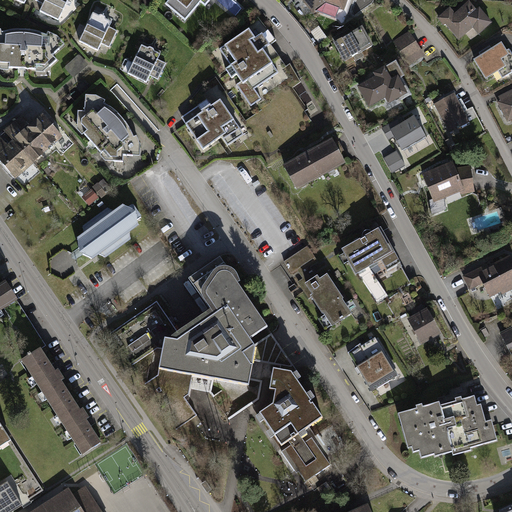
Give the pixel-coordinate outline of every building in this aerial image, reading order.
[(37,0),(37,1),(43,4),(40,11),(58,20),(68,0),(37,0)] [(168,0),(165,4),(186,21),(201,2),(206,6),(211,0),(168,0)] [(301,0),(313,14),(316,11),(336,18),(339,9),(344,10),(347,0),(301,0)] [(450,6),(436,18),(444,26),(446,24),(459,40),(473,27),(479,34),(492,22),(479,7),(476,10),(468,1),(455,13),(450,6)] [(99,15),(93,13),(80,41),(98,51),(101,44),(105,45),(110,48),(118,31),(110,28),(112,22),(106,19),(106,16),(102,14),(99,15)] [(319,26),(311,32),(320,44),(327,38),(319,26)] [(334,42),(332,42),(344,62),(352,58),(352,57),(353,56),(356,61),(363,57),(360,52),(372,46),(361,26),(351,32),(349,28),(332,38),(334,42)] [(250,28),(220,49),(231,65),(225,69),(232,78),(237,75),(242,81),(237,84),(251,105),(261,98),(255,89),(280,72),(264,49),(271,44),(263,33),(256,37),(250,28)] [(0,67),(1,69),(9,69),(9,68),(22,68),(35,69),(35,71),(43,72),(57,59),(53,55),(66,45),(58,36),(48,31),(47,35),(42,33),(37,31),(31,30),(26,29),(19,29),(13,29),(7,31),(2,32),(1,29),(0,29),(0,67)] [(410,31),(393,41),(399,51),(416,41),(410,31)] [(416,41),(399,51),(409,66),(425,55),(416,41)] [(501,43),(473,60),(485,79),(498,72),(502,79),(511,72),(511,53),(509,49),(507,50),(501,43)] [(142,45),(128,73),(147,82),(150,76),(154,77),(158,80),(167,63),(159,59),(161,54),(155,51),(154,48),(151,47),(148,48),(142,45)] [(65,67),(65,68),(73,77),(74,77),(75,77),(88,65),(88,64),(80,55),(79,55),(78,55),(65,67)] [(375,76),(356,87),(368,108),(385,99),(388,104),(399,98),(400,100),(412,93),(402,77),(404,76),(396,61),(373,73),(375,76)] [(353,81),(346,71),(339,75),(345,86),(353,81)] [(500,101),(496,103),(506,123),(511,119),(511,89),(498,96),(500,101)] [(454,94),(434,104),(450,133),(469,122),(454,94)] [(85,111),(78,110),(77,128),(82,135),(84,133),(93,144),(102,153),(100,155),(105,161),(123,162),(124,155),(140,156),(141,145),(137,136),(134,136),(132,132),(129,127),(126,122),(123,117),(119,113),(114,109),(109,106),(104,103),(106,100),(96,95),(86,95),(85,111)] [(208,100),(182,117),(204,150),(219,139),(222,138),(228,147),(245,135),(222,99),(212,106),(208,100)] [(30,126),(23,132),(43,154),(63,136),(43,114),(30,126)] [(14,121),(23,132),(30,126),(21,116),(14,121)] [(397,118),(381,128),(389,140),(394,137),(402,150),(425,136),(413,117),(401,124),(397,118)] [(56,120),(53,122),(65,136),(68,134),(56,120)] [(23,132),(14,121),(0,133),(0,161),(16,179),(35,162),(15,139),(23,132)] [(23,132),(15,139),(35,162),(43,154),(23,132)] [(331,138),(282,165),(296,190),(345,163),(331,138)] [(396,151),(383,158),(392,173),(405,166),(396,151)] [(453,162),(422,174),(432,199),(433,203),(445,198),(460,192),(461,195),(475,192),(471,166),(455,168),(453,162)] [(98,183),(93,187),(102,198),(107,194),(106,193),(111,189),(104,179),(98,184),(98,183)] [(92,189),(82,197),(89,206),(99,197),(92,189)] [(433,203),(432,199),(429,200),(431,215),(447,209),(445,198),(433,203)] [(129,207),(123,204),(114,211),(107,208),(84,226),(84,232),(77,238),(79,252),(92,260),(99,255),(105,258),(131,239),(130,232),(139,226),(137,219),(142,216),(133,204),(129,207)] [(362,238),(341,249),(355,273),(381,259),(388,270),(399,263),(380,228),(370,233),(370,232),(368,231),(366,231),(363,232),(362,234),(361,236),(362,238)] [(307,246),(283,262),(291,274),(297,271),(299,273),(317,262),(307,246)] [(480,267),(462,276),(470,293),(484,286),(490,298),(501,292),(502,294),(511,289),(511,260),(510,256),(491,265),(492,267),(482,272),(480,267)] [(240,284),(221,257),(191,279),(212,311),(173,337),(172,340),(166,339),(159,369),(192,375),(251,387),(252,380),(256,361),(258,349),(255,345),(253,339),(270,328),(240,284)] [(317,276),(304,285),(311,295),(309,296),(321,315),(323,314),(331,327),(351,314),(342,301),(343,300),(326,274),(319,279),(317,276)] [(0,312),(5,309),(18,301),(6,282),(0,285),(0,312)] [(47,346),(18,301),(5,309),(35,354),(41,349),(47,346)] [(418,307),(411,311),(413,315),(420,311),(418,307)] [(427,308),(407,319),(421,345),(441,334),(427,308)] [(511,327),(501,333),(509,350),(511,348),(511,327)] [(255,345),(258,349),(256,361),(271,364),(281,366),(281,371),(295,374),(299,371),(273,333),(255,345)] [(360,344),(348,353),(357,367),(371,392),(396,377),(375,338),(362,346),(360,344)] [(35,354),(22,362),(53,409),(71,397),(61,382),(64,380),(58,370),(55,371),(41,349),(35,354)] [(192,375),(159,369),(158,375),(146,383),(176,430),(198,415),(183,397),(188,394),(192,375)] [(275,405),(261,415),(283,448),(291,443),(292,445),(285,450),(307,482),(332,466),(313,438),(306,442),(301,436),(326,419),(295,374),(281,371),(276,370),(272,391),(278,392),(275,405)] [(80,412),(71,397),(53,409),(83,456),(101,444),(87,422),(90,420),(83,410),(80,412)] [(415,411),(398,415),(407,450),(411,449),(412,454),(419,453),(421,460),(434,457),(434,459),(452,454),(453,457),(471,452),(470,450),(498,443),(492,421),(486,422),(481,406),(477,407),(474,397),(461,401),(461,399),(454,400),(455,403),(439,407),(438,404),(422,408),(422,405),(414,407),(415,411)] [(216,436),(219,421),(205,419),(202,434),(216,436)] [(0,449),(11,443),(0,426),(0,449)] [(324,484),(317,489),(321,495),(328,490),(324,484)] [(102,511),(86,486),(74,493),(69,485),(26,511),(102,511)] [(0,511),(21,511),(8,492),(0,496),(0,511)]
